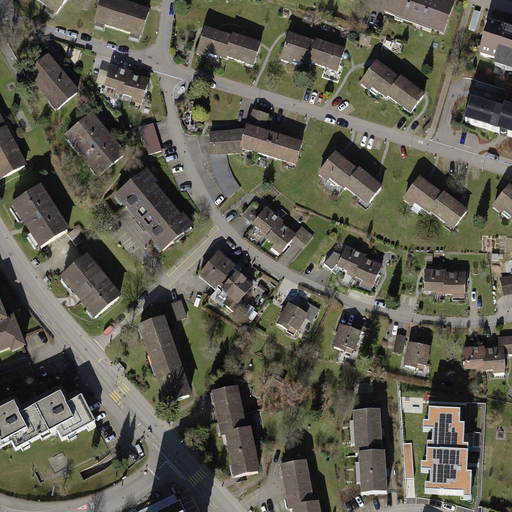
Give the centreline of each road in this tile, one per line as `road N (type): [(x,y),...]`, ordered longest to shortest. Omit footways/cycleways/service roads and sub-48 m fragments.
road 1 (residential): [(511,172),(161,67)]
road 2 (residential): [(511,319),(416,322),(358,307),(285,276),(224,232)]
road 3 (residential): [(224,232),(88,354)]
road 4 (residential): [(224,232),(188,169),(161,67)]
road 5 (residential): [(161,67),(4,18)]
road 6 (tertiary): [(88,354),(0,239)]
road 7 (tertiary): [(179,455),(88,354)]
road 8 (unknown): [(39,29),(111,131),(108,138)]
